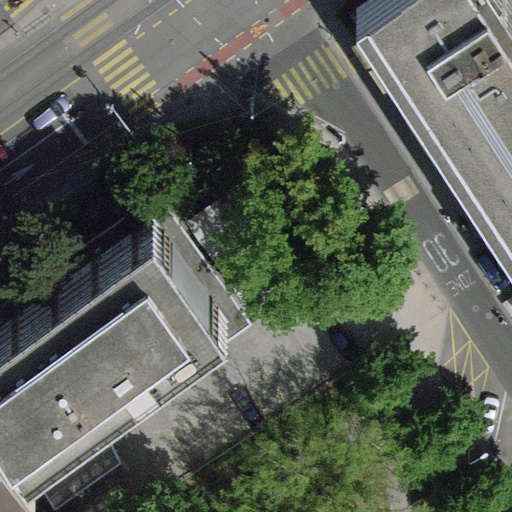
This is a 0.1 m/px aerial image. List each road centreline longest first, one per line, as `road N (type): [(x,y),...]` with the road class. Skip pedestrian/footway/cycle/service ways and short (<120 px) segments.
road 1 (tertiary): [(260,2),(511,368)]
road 2 (secondary): [(0,184),(260,2)]
